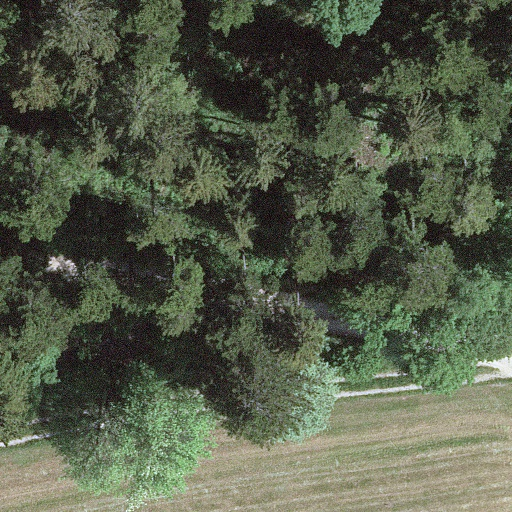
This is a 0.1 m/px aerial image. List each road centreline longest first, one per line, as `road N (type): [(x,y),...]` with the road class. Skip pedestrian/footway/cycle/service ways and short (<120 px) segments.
road 1 (track): [(0,439),(116,416),(393,385),(511,356)]
road 2 (track): [(511,351),(0,264)]
